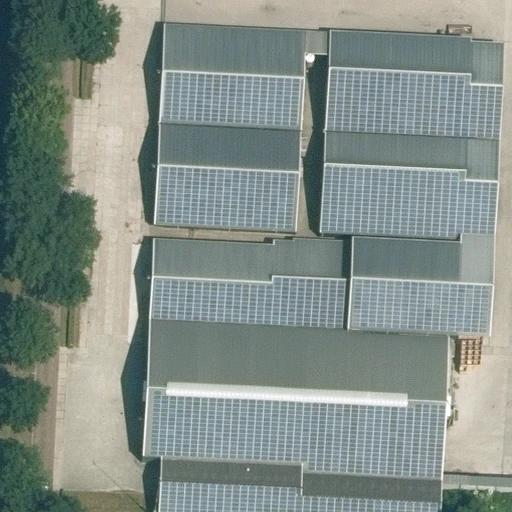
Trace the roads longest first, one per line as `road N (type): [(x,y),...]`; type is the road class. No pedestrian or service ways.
road 1 (tertiary): [(38,511),(63,0)]
road 2 (track): [(511,35),(504,433),(511,442)]
